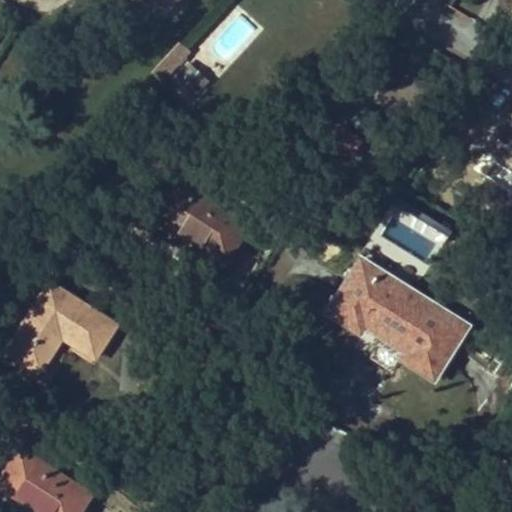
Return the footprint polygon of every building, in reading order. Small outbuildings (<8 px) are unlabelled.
[(144,0),(143,2),(165,17),(172,8),(160,0),(144,0)] [(191,106),(214,80),(174,46),(151,72),(191,106)] [(511,120),(498,141),(511,150),(511,148),(511,120)] [(354,156),(362,139),(342,130),(334,147),(354,156)] [(249,227),(180,183),(158,216),(227,261),(249,227)] [(276,212),(289,221),(300,203),(287,194),(276,212)] [(374,284),(380,273),(362,261),(355,272),(374,284)] [(380,273),(374,284),(355,272),(329,312),(360,333),(366,325),(408,352),(403,359),(433,379),(466,328),(380,273)] [(50,285),(7,353),(40,373),(62,339),(94,359),(115,326),(50,285)] [(0,486),(37,511),(80,511),(82,511),(73,505),(83,490),(22,450),(0,481),(0,486)] [(73,505),(82,511),(91,496),(83,490),(73,505)]
